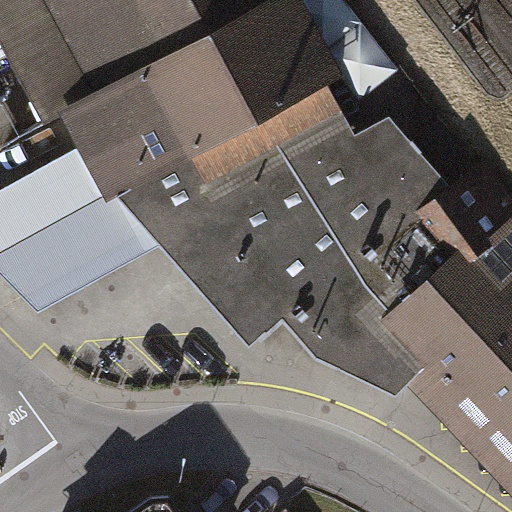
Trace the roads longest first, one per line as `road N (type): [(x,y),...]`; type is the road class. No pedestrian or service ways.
road 1 (tertiary): [(72,466),(116,447),(178,437),(258,441),(323,459),(423,511)]
road 2 (residential): [(72,466),(0,363)]
